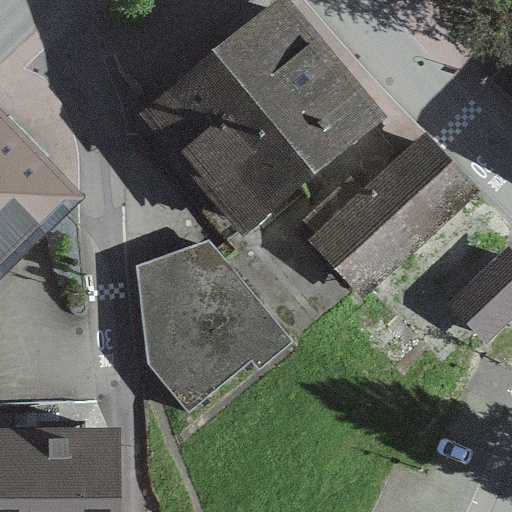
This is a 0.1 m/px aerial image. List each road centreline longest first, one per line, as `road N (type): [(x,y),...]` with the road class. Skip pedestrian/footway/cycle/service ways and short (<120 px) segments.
road 1 (residential): [(126,511),(104,280),(103,147),(81,83),(31,0)]
road 2 (residential): [(343,0),(511,172)]
